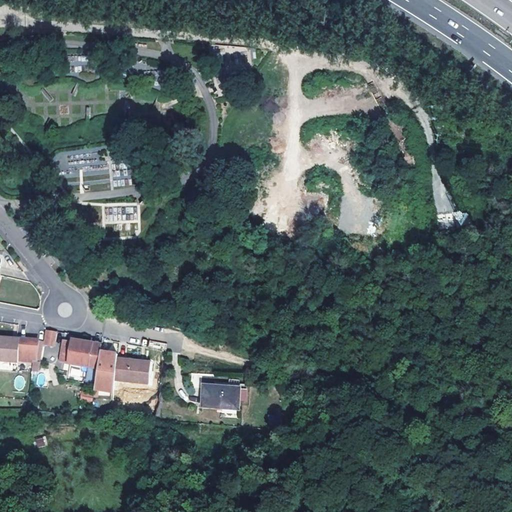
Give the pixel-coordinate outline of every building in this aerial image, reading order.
[(68,57),(69,66),(87,65),(86,55),(68,57)] [(450,214),(448,190),(434,191),(435,215),(450,214)] [(102,223),(138,223),(138,203),(102,203),(102,223)] [(138,236),(138,224),(117,224),(117,236),(138,236)] [(54,346),(56,333),(46,332),(44,343),(44,345),(54,346)] [(19,361),(34,363),(34,373),(40,374),(44,343),(0,338),(0,360),(18,362),(19,361)] [(98,368),(101,344),(71,340),(68,364),(98,368)] [(117,361),(115,383),(148,385),(150,363),(130,362),(117,361)] [(241,392),(205,390),(203,412),(240,414),(241,392)] [(81,394),(80,399),(91,402),(92,397),(81,394)] [(38,448),(47,445),(45,436),(35,439),(38,448)]
